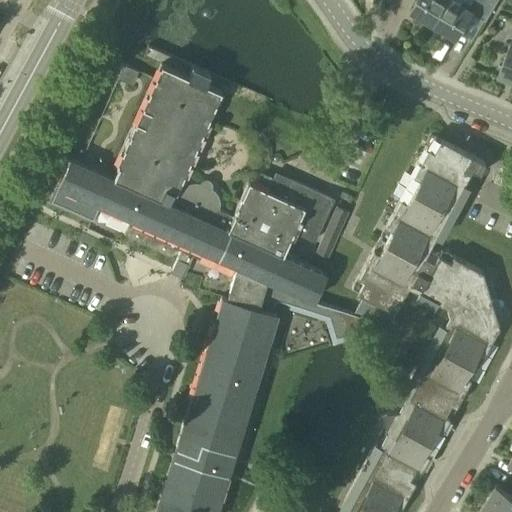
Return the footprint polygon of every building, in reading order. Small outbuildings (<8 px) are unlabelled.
[(416,0),(411,9),(420,15),(419,16),(433,25),(434,23),(447,0),(416,0)] [(447,0),(434,23),(433,25),(446,33),(447,31),(457,37),(459,32),(473,10),(485,18),(486,18),(497,0),(447,0)] [(511,81),(511,40),(497,76),(511,81)] [(181,248),(177,257),(189,262),(193,254),(199,256),(202,249),(236,265),(226,296),(221,294),(174,444),(180,447),(161,505),(183,511),(213,511),(276,311),(271,310),(253,304),(261,276),(312,299),(324,272),(281,252),(292,230),(313,239),(333,197),(290,177),(282,195),(248,179),(232,213),(217,206),(217,203),(217,199),(216,196),(214,193),(212,190),(209,188),(207,186),(204,184),(202,184),(199,183),(195,183),(192,183),(188,184),(187,185),(183,187),(181,189),(179,192),(175,190),(221,90),(206,82),(209,72),(193,65),(189,74),(163,62),(116,163),(118,164),(113,176),(69,156),(50,198),(92,217),(99,202),(130,216),(122,233),(171,256),(176,246),(181,248)] [(397,511),(498,326),(482,270),(452,254),(449,260),(428,248),(471,168),(479,172),(486,170),(484,162),(439,137),(433,150),(427,147),(351,288),(356,291),(362,294),(352,312),(312,299),(261,276),(253,304),(271,310),(274,299),(328,315),(335,336),(389,320),(407,285),(445,306),(447,314),(397,408),(381,413),(385,429),(340,511),(302,511),(297,509),(302,501),(278,487),(264,511),(397,511)] [(272,176),(261,171),(257,180),(268,185),(272,176)] [(328,257),(349,210),(336,204),(315,251),(328,257)] [(511,511),(511,489),(510,492),(496,483),(485,501),(502,511),(511,511)] [(502,511),(485,501),(477,511),(502,511)]
